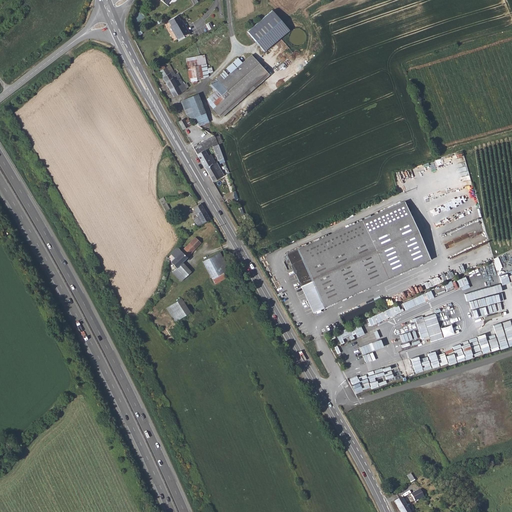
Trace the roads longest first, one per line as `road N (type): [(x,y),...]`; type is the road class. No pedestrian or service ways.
road 1 (trunk): [(184,511),(116,365),(0,156)]
road 2 (trunk): [(0,180),(171,511)]
road 3 (secondary): [(207,196),(384,511)]
road 4 (secondary): [(114,36),(207,196)]
road 5 (track): [(315,0),(303,9),(309,45),(275,77),(252,51),(233,49)]
road 6 (secondary): [(207,196),(140,71)]
